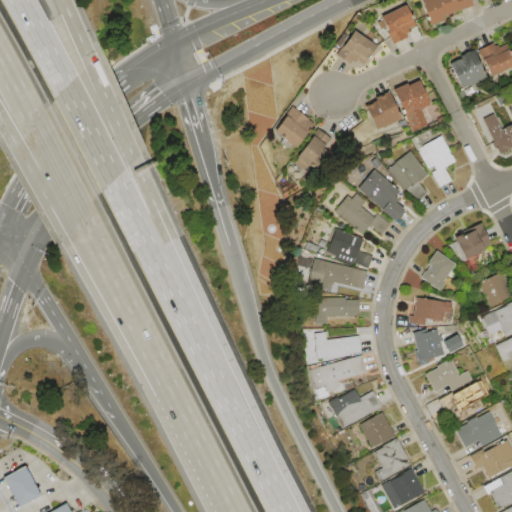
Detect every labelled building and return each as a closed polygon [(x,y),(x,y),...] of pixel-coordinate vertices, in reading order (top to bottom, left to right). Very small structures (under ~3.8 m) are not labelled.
[(420,0),(471,0),(473,6),(443,16),(445,21),(429,26),(420,0)] [(378,18),(404,5),(415,25),(406,29),(408,32),(405,33),(407,36),(393,43),(387,32),(386,33),(378,18)] [(353,31),(375,46),(362,65),(355,60),(353,62),(351,61),(349,65),(335,56),(353,31)] [(511,60),(511,66),(490,77),(476,51),(493,43),(494,46),(497,44),(498,47),(504,44),(507,49),(511,60)] [(472,50),(482,70),(480,70),(484,79),(468,87),(467,86),(461,89),(448,62),(464,55),(463,54),(468,51),(468,52),(472,50)] [(393,90),(406,83),(408,86),(418,81),(429,104),(423,108),(416,112),(417,112),(406,118),(393,90)] [(388,93),(400,119),(376,131),(364,105),(375,100),(375,99),(377,97),(385,93),(385,94),(388,93)] [(291,106),(314,124),(310,128),(311,128),(308,133),(307,133),(296,148),(274,131),(286,115),(285,115),(291,106)] [(511,123),(511,145),(507,148),(508,149),(498,154),(481,119),(492,113),(494,117),(498,115),(500,119),(497,120),(499,123),(497,124),(500,129),(511,123)] [(316,127),(330,137),(322,148),(329,152),(316,170),(310,166),(306,171),(293,163),(311,137),(310,136),(316,127)] [(416,150),(422,146),(440,136),(454,161),(443,167),(450,180),(438,187),(430,172),(435,170),(432,166),(427,169),(416,150)] [(277,148),(288,157),(281,166),(270,157),(277,148)] [(416,181),(426,194),(416,202),(406,188),(403,190),(387,169),(395,163),(394,162),(409,150),(426,174),(416,181)] [(372,169),(398,191),(393,196),(397,199),(394,202),(401,207),(402,206),(405,208),(402,211),(403,212),(399,217),(398,217),(394,221),(391,219),(378,208),(379,207),(356,188),(372,169)] [(390,224),(381,235),(369,224),(360,235),(333,211),(346,195),(350,198),(355,192),(365,200),(360,206),(373,217),(376,213),(390,224)] [(480,222),(490,244),(483,247),(484,249),(464,259),(453,237),(461,234),(461,235),(472,230),(470,227),(480,222)] [(335,228),(362,239),(357,250),(373,256),(367,269),(351,263),(350,266),(333,260),(335,256),(326,252),(335,228)] [(435,251),(454,264),(442,282),(444,283),(438,291),(419,277),(424,271),(425,271),(429,266),(426,264),(435,251)] [(313,258),(366,271),(361,289),(333,282),(333,285),(328,284),(327,289),(306,283),(313,258)] [(511,296),(488,307),(477,283),(500,272),(511,296)] [(415,297),(445,302),(442,321),(426,318),(424,326),(407,322),(409,314),(412,315),(415,297)] [(344,298),(344,299),(357,299),(357,315),(326,315),(326,324),(314,324),(313,299),(316,299),(316,298),(344,298)] [(480,317),(493,311),(493,312),(508,305),(507,304),(511,301),(511,331),(503,336),(500,329),(488,334),(480,317)] [(436,329),(443,355),(426,359),(427,363),(418,365),(414,350),(416,350),(411,332),(424,329),(424,332),(436,329)] [(357,336),(359,352),(346,354),(347,356),(316,360),(313,333),(325,332),(326,340),(357,336)] [(494,345),(511,336),(511,356),(502,362),(494,345)] [(308,370),(361,355),(365,372),(336,381),(338,387),(334,388),(334,389),(325,391),(324,386),(313,389),(308,370)] [(423,375),(436,368),(435,366),(444,361),(445,363),(451,360),(459,375),(467,370),(472,379),(449,392),(445,385),(432,391),(423,375)] [(485,407),(457,422),(450,410),(444,413),(436,400),(451,391),(452,394),(473,383),(478,392),(474,394),(477,398),(479,397),(485,407)] [(380,407),(341,429),(326,403),(336,397),(337,399),(353,389),(358,398),(370,391),(380,407)] [(357,425),(381,412),(394,436),(380,444),(379,443),(370,448),(357,425)] [(501,435),(480,447),(477,440),(463,448),(453,430),(466,423),(465,422),(475,416),(476,418),(488,412),(501,435)] [(372,452),(381,447),(381,446),(395,438),(405,455),(406,455),(409,460),(408,460),(410,464),(378,481),(373,472),(381,468),(372,452)] [(469,456),(481,450),(482,453),(506,440),(511,451),(511,466),(508,468),(507,467),(487,478),(481,466),(475,469),(469,456)] [(22,465),(39,495),(17,507),(1,477),(22,465)] [(379,485),(410,468),(423,493),(392,509),(379,485)] [(482,486),(497,478),(511,469),(511,503),(510,504),(509,502),(497,508),(489,493),(486,495),(482,486)] [(435,511),(399,511),(403,510),(423,499),(430,511),(434,509),(435,511)] [(47,511),(64,503),(68,511),(47,511)]
